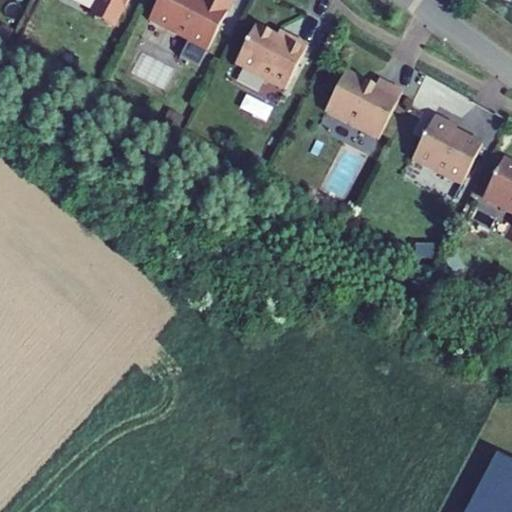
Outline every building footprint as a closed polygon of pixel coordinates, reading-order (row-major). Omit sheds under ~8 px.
[(98,0),(93,11),(95,18),(110,26),(117,24),(129,0),(98,0)] [(208,51),(233,3),(227,0),(159,0),(149,21),(208,51)] [(285,91),(308,47),(290,38),(287,42),(256,26),(235,65),(285,91)] [(383,131),(403,93),(379,81),(376,88),(346,73),(330,104),(326,112),(379,140),(383,131)] [(462,185),(483,145),(456,130),(458,126),(436,115),(413,160),(462,185)] [(485,195),(488,202),(511,214),(511,162),(504,158),(485,195)] [(466,511),(511,511),(511,467),(494,458),(466,511)]
